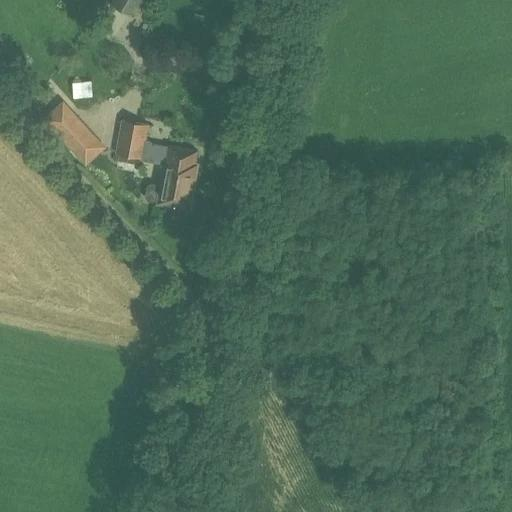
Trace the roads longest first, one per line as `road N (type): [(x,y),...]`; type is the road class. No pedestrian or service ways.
road 1 (tertiary): [(186,511),(287,0)]
road 2 (track): [(221,330),(0,95)]
